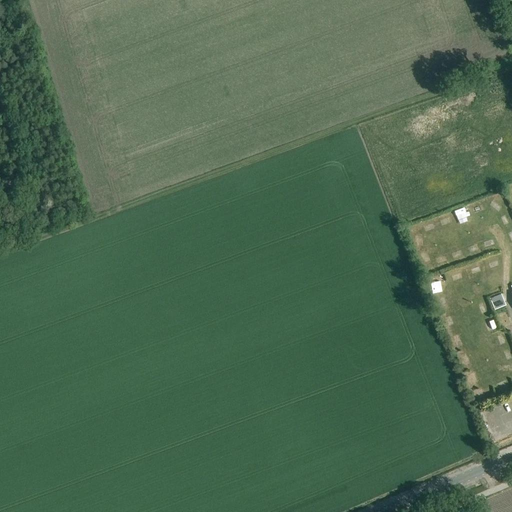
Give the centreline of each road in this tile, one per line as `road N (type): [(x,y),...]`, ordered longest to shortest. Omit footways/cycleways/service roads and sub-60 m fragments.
road 1 (track): [(0,253),(511,64)]
road 2 (tertiary): [(385,511),(511,458)]
